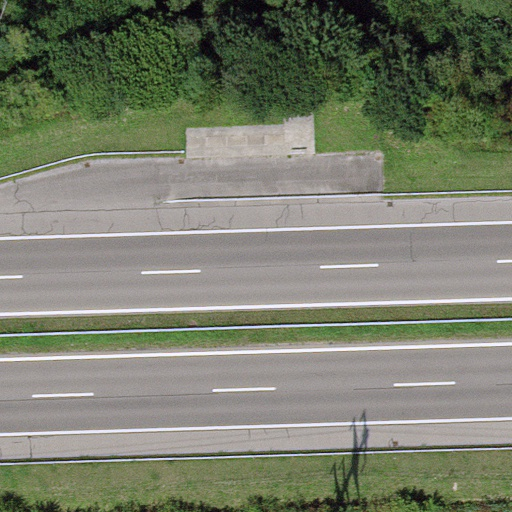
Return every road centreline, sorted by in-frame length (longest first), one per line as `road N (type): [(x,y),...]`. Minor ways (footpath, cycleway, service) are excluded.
road 1 (motorway): [(0,398),(511,382)]
road 2 (motorway): [(511,261),(0,277)]
